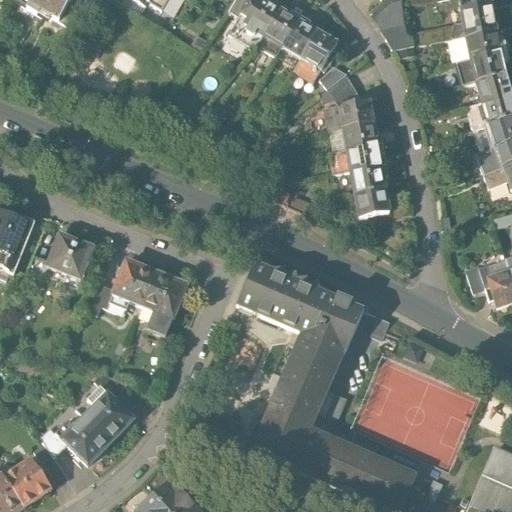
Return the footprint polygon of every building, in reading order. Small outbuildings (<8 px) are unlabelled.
[(16,0),(57,24),(67,6),(71,0),(16,0)] [(237,0),(229,14),(239,20),(240,18),(250,2),(257,6),(260,1),(258,0),(237,0)] [(279,12),(260,1),(257,6),(250,2),(240,18),(247,22),(244,27),(263,38),(279,12)] [(67,6),(57,24),(64,29),(75,11),(67,6)] [(368,10),(367,18),(377,33),(401,28),(398,6),(368,10)] [(489,6),(458,11),(460,26),(463,40),(493,33),(489,6)] [(298,23),(279,12),(263,38),(282,49),(298,23)] [(316,34),(298,23),(282,49),(301,60),(316,34)] [(460,26),(403,37),(410,41),(412,49),(463,40),(460,26)] [(401,28),(377,33),(389,53),(397,52),(410,50),(412,49),(410,41),(403,37),(401,28)] [(497,56),(493,33),(463,40),(467,62),(497,56)] [(335,45),(316,34),(301,60),(320,71),(335,45)] [(397,52),(399,62),(412,59),(410,50),(397,52)] [(502,77),(497,56),(467,62),(473,84),(502,77)] [(333,71),(318,82),(327,93),(346,79),(333,71)] [(508,98),(502,77),(473,84),(479,107),(508,98)] [(327,93),(319,98),(323,107),(334,102),(337,106),(356,93),(346,79),(327,93)] [(511,121),(511,114),(508,98),(479,107),(485,128),(511,121)] [(377,126),(373,104),(341,109),(344,131),(377,126)] [(464,111),(470,132),(485,128),(479,107),(464,111)] [(341,109),(324,112),(327,134),(344,131),(341,109)] [(511,143),(511,121),(485,128),(492,150),(511,143)] [(381,149),(377,126),(344,131),(348,154),(381,149)] [(470,132),(477,156),(492,150),(485,128),(470,132)] [(511,143),(492,150),(500,171),(511,167),(511,143)] [(384,171),(381,149),(348,154),(352,177),(384,171)] [(473,158),(481,177),(500,171),(492,150),(477,156),(473,158)] [(511,191),(511,167),(500,171),(505,184),(509,193),(511,191)] [(388,194),(384,171),(352,177),(355,199),(388,194)] [(481,177),(486,191),(505,184),(500,171),(481,177)] [(317,196),(274,177),(263,200),(306,219),(317,196)] [(391,216),(388,194),(355,199),(359,221),(391,216)] [(8,277),(13,279),(33,230),(24,227),(25,224),(14,220),(13,222),(0,217),(0,283),(5,285),(8,277)] [(46,272),(47,272),(79,285),(92,253),(58,240),(48,266),(46,272)] [(26,279),(42,285),(47,272),(46,272),(48,266),(33,260),(26,279)] [(129,307),(141,312),(155,278),(152,278),(153,275),(140,270),(139,272),(125,267),(114,295),(111,302),(128,309),(129,307)] [(463,271),(471,295),(482,292),(476,271),(475,267),(463,271)] [(254,268),(235,311),(299,338),(248,457),(376,511),(400,511),(415,480),(317,437),(324,420),(317,417),(343,357),(344,357),(362,314),(348,308),(349,306),(336,301),(336,303),(254,268)] [(484,268),(476,271),(482,292),(489,290),(486,280),(488,280),(484,268)] [(495,310),(511,305),(511,288),(508,274),(488,280),(486,280),(489,290),(495,310)] [(158,280),(155,278),(141,312),(153,317),(145,335),(164,342),(178,308),(185,311),(190,299),(182,296),(184,291),(171,285),(172,283),(159,278),(158,280)] [(114,295),(94,288),(84,316),(96,321),(100,312),(106,314),(108,309),(111,302),(114,295)] [(128,309),(111,302),(108,309),(125,316),(128,309)] [(377,320),(369,339),(381,344),(388,325),(377,320)] [(99,393),(111,404),(126,390),(100,379),(93,386),(99,393)] [(111,404),(99,393),(87,406),(93,412),(83,422),(109,447),(132,424),(111,404)] [(200,435),(233,449),(241,428),(208,414),(200,435)] [(67,425),(54,438),(65,449),(86,470),(109,447),(83,422),(74,432),(67,425)] [(49,433),(39,441),(44,448),(53,462),(65,449),(54,438),(49,433)] [(44,448),(32,456),(39,465),(41,466),(58,490),(67,483),(53,462),(44,448)] [(511,511),(511,462),(493,454),(467,511),(511,511)] [(3,482),(22,511),(23,511),(51,494),(31,464),(3,482)] [(0,511),(22,511),(3,482),(0,481),(0,511)] [(152,499),(162,511),(193,511),(191,509),(191,506),(181,496),(179,496),(169,484),(152,499)] [(162,511),(152,499),(136,511),(162,511)]
